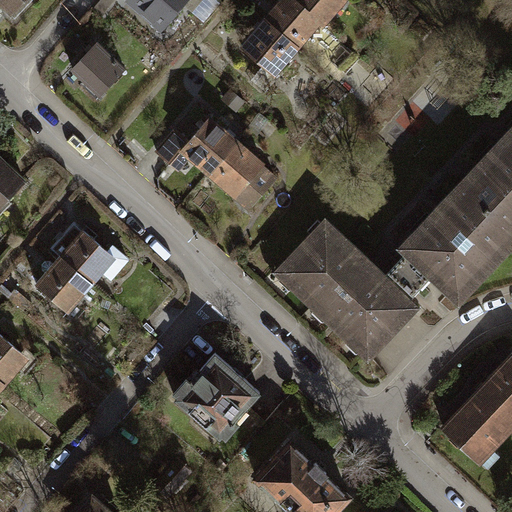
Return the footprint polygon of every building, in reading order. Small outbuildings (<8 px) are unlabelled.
[(0,0),(0,5),(11,16),(25,1),(24,0),(0,0)] [(97,0),(90,10),(97,16),(110,0),(97,0)] [(127,0),(156,25),(177,0),(127,0)] [(316,21),(291,0),(277,0),(269,10),(261,19),(293,47),(316,21)] [(291,0),(316,21),(319,24),(340,0),(291,0)] [(293,47),(261,19),(255,26),(238,46),(270,74),(293,47)] [(93,42),(68,68),(81,79),(77,83),(92,97),(120,68),(93,42)] [(226,88),(219,97),(232,108),(239,100),(226,88)] [(204,172),(232,139),(206,116),(185,140),(178,149),(204,172)] [(511,124),(501,136),(488,150),(511,171),(511,124)] [(178,149),(185,140),(172,129),(153,151),(165,161),(177,148),(178,149)] [(232,139),(204,172),(231,195),(237,188),(251,200),(272,177),(257,164),(259,162),(232,139)] [(466,174),(444,197),(499,249),(511,234),(511,171),(488,150),(466,174)] [(0,160),(0,209),(7,202),(3,197),(20,179),(0,160)] [(435,205),(399,244),(405,250),(395,260),(391,264),(416,287),(419,284),(429,273),(454,296),(499,249),(444,197),(435,205)] [(321,220),(273,270),(363,355),(411,305),(404,299),(416,287),(391,264),(380,276),(368,265),(321,220)] [(67,243),(56,256),(87,283),(102,265),(110,272),(122,258),(108,246),(104,251),(79,229),(67,243)] [(42,272),(33,283),(64,310),(87,283),(56,256),(50,263),(46,260),(41,260),(39,262),(38,264),(38,269),(42,272)] [(0,383),(23,357),(0,337),(0,383)] [(211,352),(171,398),(216,437),(256,391),(211,352)] [(440,427),(474,458),(511,417),(511,354),(510,353),(440,427)] [(7,432),(22,443),(30,431),(16,421),(7,432)] [(290,439),(254,478),(263,487),(265,486),(292,511),(336,511),(352,496),(290,439)] [(185,469),(175,459),(159,476),(170,485),(185,469)] [(108,511),(88,494),(72,511),(108,511)]
